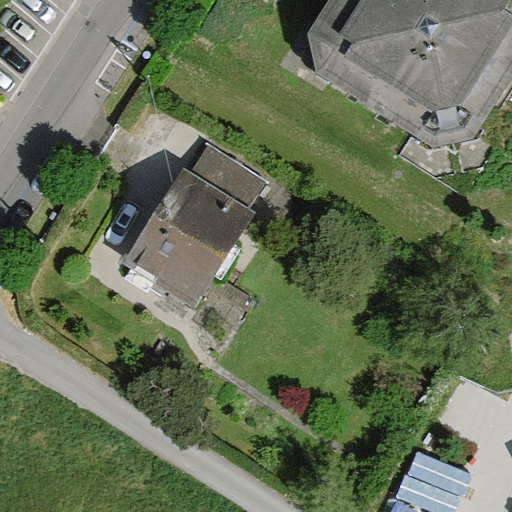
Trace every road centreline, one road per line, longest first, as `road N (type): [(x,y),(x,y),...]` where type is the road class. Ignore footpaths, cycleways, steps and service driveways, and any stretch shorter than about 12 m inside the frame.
road 1 (residential): [(283,511),(0,330)]
road 2 (residential): [(132,0),(0,206)]
